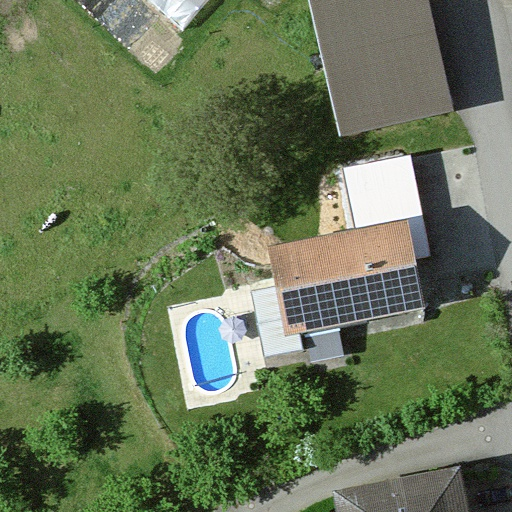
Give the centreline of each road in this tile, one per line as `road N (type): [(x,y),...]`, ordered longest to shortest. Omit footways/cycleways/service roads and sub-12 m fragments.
road 1 (residential): [(257,511),(272,500),(414,455),(511,436)]
road 2 (unclassified): [(467,0),(511,246)]
